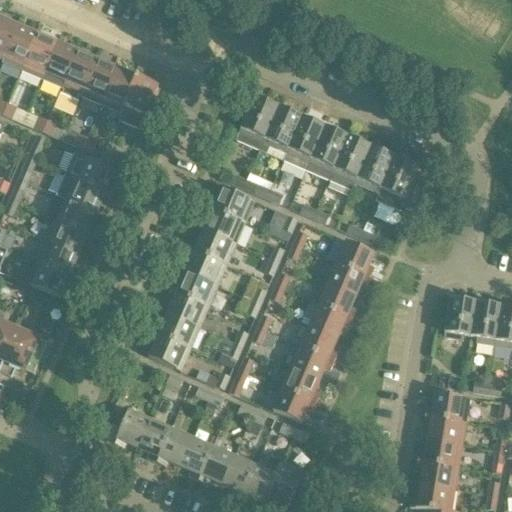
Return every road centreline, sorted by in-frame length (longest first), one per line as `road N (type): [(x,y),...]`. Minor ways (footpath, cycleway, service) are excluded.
road 1 (residential): [(64,452),(90,396),(82,354),(205,72)]
road 2 (residential): [(205,72),(241,59),(469,157),(458,278)]
road 3 (residential): [(458,278),(427,290),(390,511)]
road 4 (residential): [(30,0),(205,72)]
